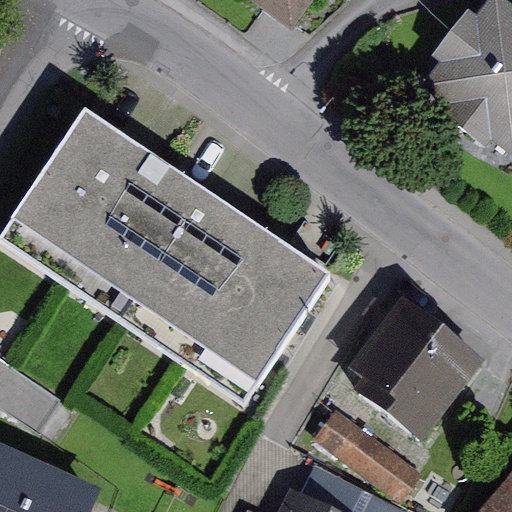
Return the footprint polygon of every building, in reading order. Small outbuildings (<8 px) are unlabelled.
[(270,0),(305,24),(322,0),(270,0)] [(511,15),(498,5),(479,29),(473,24),(445,60),(452,65),(432,90),(452,105),(445,113),(484,143),(491,135),(511,150),(511,15)] [(93,117),(10,240),(253,404),(337,281),(93,117)] [(429,440),(490,362),(416,304),(362,373),(377,385),(370,394),(429,440)] [(430,479),(346,417),(325,445),(409,508),(430,479)] [(0,511),(97,511),(103,500),(0,454),(0,511)] [(511,511),(511,493),(495,511),(511,511)] [(336,511),(302,494),(292,511),(336,511)]
